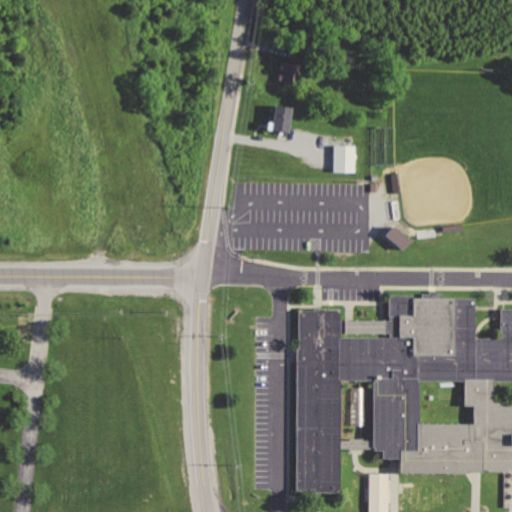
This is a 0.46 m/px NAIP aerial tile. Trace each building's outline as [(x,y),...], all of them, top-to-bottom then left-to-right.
[(281,58),(276,81),(301,86),(305,63),(281,58)] [(275,103),(271,130),(289,133),(293,107),(275,103)] [(334,143),(333,171),(356,172),(357,144),(334,143)] [(383,232),(401,248),(418,229),(401,213),(383,232)] [(0,511),(27,511),(41,381),(51,276),(0,275),(0,511)] [(296,309),(313,308),(313,306),(316,306),(338,306),(338,318),(346,318),(379,318),(387,318),(387,293),(411,293),(411,296),(427,296),(427,289),(435,288),(435,296),(473,296),(473,307),(473,336),(476,336),(499,336),(499,307),(511,307),(511,467),(502,467),(479,467),(479,471),(474,471),(398,471),(397,457),(393,457),(380,457),(380,449),(372,448),(372,446),(360,446),(360,449),(354,449),(348,448),(348,446),(338,446),(338,490),(316,490),(311,490),(311,488),(294,487),(296,309)] [(367,472),(367,511),(386,511),(386,472),(367,472)]
